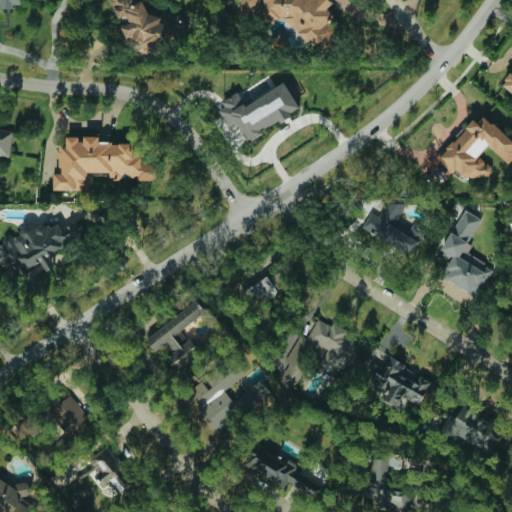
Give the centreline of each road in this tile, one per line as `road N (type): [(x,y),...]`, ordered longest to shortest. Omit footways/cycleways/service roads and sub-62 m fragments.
road 1 (tertiary): [(493,0),(448,62),(390,115),(0,377)]
road 2 (residential): [(245,215),(166,112),(135,95),(0,79)]
road 3 (residential): [(511,377),(343,274),(281,194)]
road 4 (residential): [(226,511),(73,325)]
